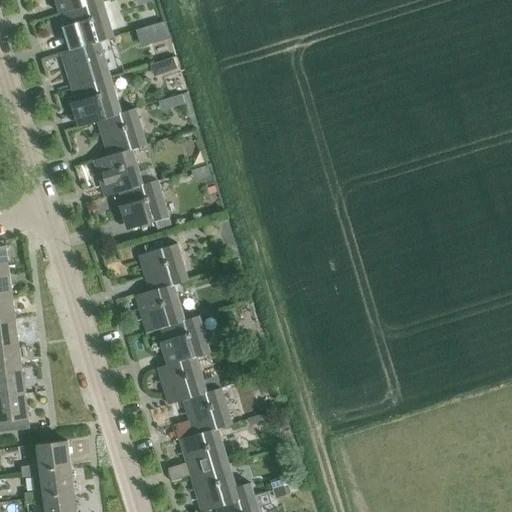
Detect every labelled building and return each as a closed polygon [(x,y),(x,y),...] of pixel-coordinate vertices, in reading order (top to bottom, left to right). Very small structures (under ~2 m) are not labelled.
[(60,0),(61,1),(57,3),(60,14),(65,13),(104,1),(103,0),(60,0)] [(61,54),(101,42),(115,37),(104,1),(65,13),(76,48),(61,53),(61,54)] [(61,54),(72,90),(112,77),(101,42),(61,54)] [(173,59),(164,62),(168,72),(176,69),(177,69),(173,59)] [(83,125),(98,121),(123,113),(112,77),(72,90),(83,125)] [(182,94),(173,97),(176,107),(185,104),(182,94)] [(98,121),(109,157),(134,149),(134,150),(148,145),(137,108),(123,113),(98,121)] [(120,193),(145,185),(134,149),(109,157),(94,161),(106,197),(120,193)] [(145,185),(120,193),(131,229),(170,217),(159,180),(145,185)] [(136,296),(136,297),(190,280),(179,244),(139,256),(150,292),(136,296)] [(0,272),(10,271),(7,246),(0,247),(0,272)] [(0,296),(13,295),(10,271),(0,272),(0,296)] [(147,333),(161,328),(186,320),(175,285),(190,280),(136,297),(147,333)] [(0,321),(16,319),(13,295),(0,296),(0,321)] [(161,328),(172,364),(158,368),(158,369),(212,352),(201,315),(186,320),(161,328)] [(0,345),(19,343),(16,319),(0,321),(0,345)] [(255,331),(251,332),(254,340),(258,339),(262,338),(263,337),(261,329),(260,330),(256,331),(255,331)] [(0,372),(23,369),(19,343),(0,345),(0,372)] [(183,400),(208,392),(198,357),(212,352),(158,369),(169,404),(183,400)] [(0,397),(26,394),(23,369),(0,372),(0,397)] [(183,400),(194,436),(220,429),(234,424),(222,387),(208,392),(183,400)] [(0,422),(29,419),(26,394),(0,397),(0,422)] [(263,415),(248,419),(250,426),(265,422),(263,415)] [(180,440),(191,477),(230,465),(220,429),(194,436),(180,440)] [(33,477),(42,476),(42,472),(72,468),(68,441),(38,445),(41,465),(22,467),(24,478),(33,477)] [(202,511),(216,508),(256,496),(252,482),(237,487),(230,465),(191,477),(202,511)] [(25,493),(27,504),(45,501),(45,498),(75,494),(72,468),(42,472),(42,476),(33,477),(35,492),(25,493)] [(282,478),(270,482),(273,489),(284,486),(282,478)] [(284,486),(273,489),(276,499),(287,496),(284,486)] [(77,511),(75,494),(45,498),(45,501),(27,504),(45,502),(45,511),(77,511)] [(260,511),(256,496),(216,508),(217,511),(260,511)]
